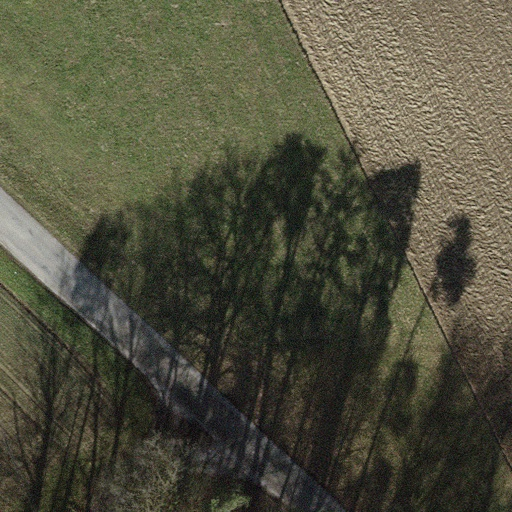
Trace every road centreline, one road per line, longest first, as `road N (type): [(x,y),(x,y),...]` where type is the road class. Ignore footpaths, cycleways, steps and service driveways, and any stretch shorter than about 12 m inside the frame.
road 1 (unclassified): [(0,200),(329,511)]
road 2 (track): [(131,511),(237,431)]
